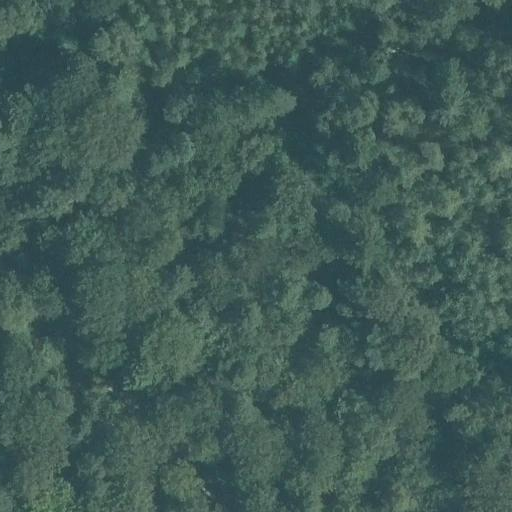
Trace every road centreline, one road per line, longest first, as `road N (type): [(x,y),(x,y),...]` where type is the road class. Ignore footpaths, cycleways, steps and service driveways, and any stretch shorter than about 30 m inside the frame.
road 1 (track): [(511,423),(250,131)]
road 2 (tertiary): [(241,511),(0,255)]
road 3 (track): [(250,131),(486,0)]
road 4 (track): [(250,131),(102,226)]
